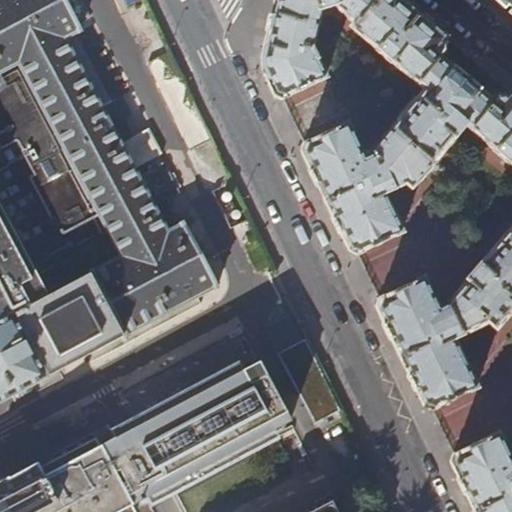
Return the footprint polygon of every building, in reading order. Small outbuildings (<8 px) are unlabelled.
[(99,278),(127,334),(215,285),(184,225),(172,230),(138,168),(163,154),(150,129),(124,142),(65,35),(78,28),(63,0),(0,0),(0,72),(18,64),(127,264),(99,278)] [(511,511),(511,94),(510,93),(507,96),(504,94),(495,95),(492,99),(443,57),(446,53),(445,42),(443,41),(446,37),(402,0),(274,0),(262,57),(263,72),(265,75),(275,95),(282,98),(326,79),(312,49),(322,11),(336,6),(354,22),(351,26),(376,48),(376,49),(392,62),(392,61),(424,89),(372,150),(362,151),(348,124),(303,143),(301,150),(314,178),(349,251),(357,254),(403,232),(385,195),(406,185),(409,189),(464,125),(493,149),(492,150),(508,163),(509,163),(511,165),(511,223),(479,263),(478,262),(464,278),(465,280),(445,304),(439,307),(425,277),(378,299),(376,306),(388,332),(408,373),(422,401),(424,407),(432,408),(476,387),(455,339),(489,323),(495,329),(511,309),(511,460),(499,432),(453,454),(450,461),(474,511),(511,511)] [(511,0),(494,0),(502,7),(511,15),(511,0)] [(172,93),(186,122),(201,115),(187,86),(172,93)] [(181,193),(164,201),(173,220),(190,212),(181,193)] [(0,325),(50,298),(0,205),(0,325)] [(22,315),(51,374),(127,334),(99,278),(22,315)] [(0,400),(51,374),(22,315),(0,326),(0,400)] [(146,430),(104,452),(134,511),(145,511),(302,427),(269,365),(146,430)] [(0,511),(134,511),(104,452),(97,439),(40,468),(37,464),(8,479),(7,478),(0,481),(0,511)] [(352,511),(344,494),(310,511),(298,511),(297,511),(352,511)]
